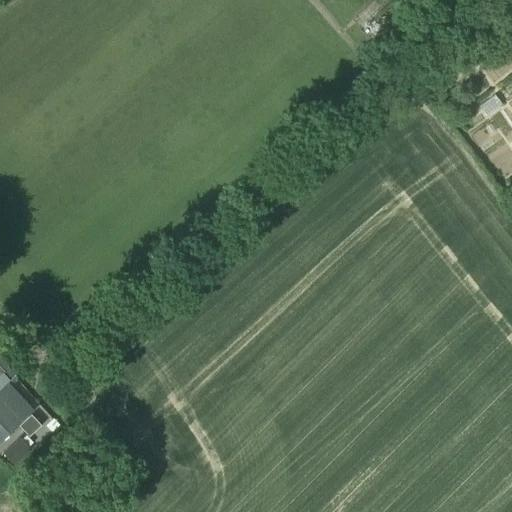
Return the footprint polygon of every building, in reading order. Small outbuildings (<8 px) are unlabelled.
[(464,62),(483,46),(472,33),(453,48),(464,62)] [(0,399),(0,442),(23,421),(0,399)] [(32,417),(22,427),(29,434),(39,425),(32,417)] [(54,430),(58,426),(53,421),(49,425),(54,430)] [(14,465),(15,465),(31,450),(21,438),(4,453),(14,465)]
